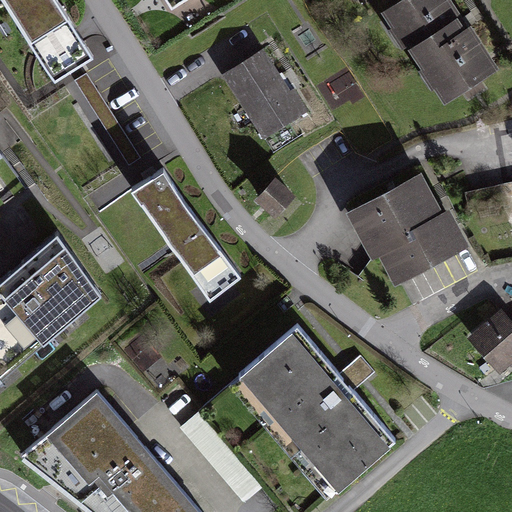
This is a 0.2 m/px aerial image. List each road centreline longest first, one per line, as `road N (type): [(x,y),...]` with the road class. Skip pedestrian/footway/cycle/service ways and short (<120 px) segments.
road 1 (residential): [(96,0),(217,197),(287,270),(390,346)]
road 2 (residential): [(390,346),(511,420)]
road 3 (residential): [(390,346),(430,313),(511,274)]
